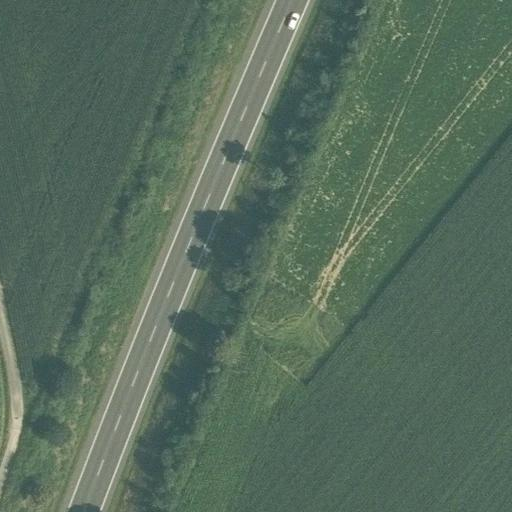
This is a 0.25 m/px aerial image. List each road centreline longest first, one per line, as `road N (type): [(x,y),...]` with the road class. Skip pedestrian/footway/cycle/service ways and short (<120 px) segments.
road 1 (primary): [(87,511),(298,0)]
road 2 (track): [(2,511),(29,435),(0,282)]
